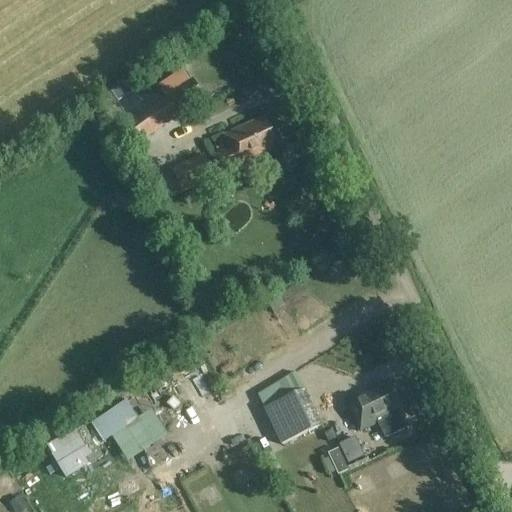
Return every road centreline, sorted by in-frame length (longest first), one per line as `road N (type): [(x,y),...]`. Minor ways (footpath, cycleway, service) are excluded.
road 1 (track): [(272,0),(497,485)]
road 2 (track): [(410,296),(377,307),(221,411)]
